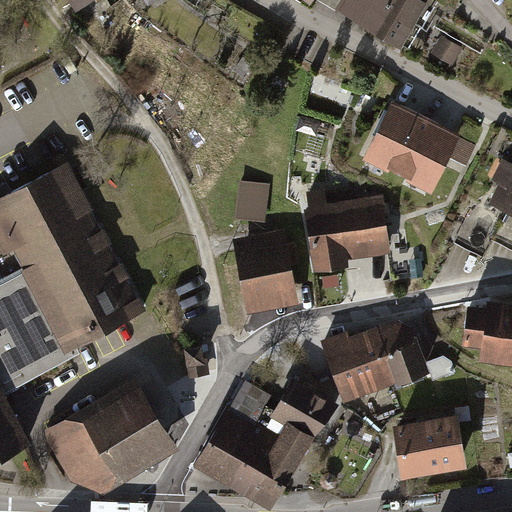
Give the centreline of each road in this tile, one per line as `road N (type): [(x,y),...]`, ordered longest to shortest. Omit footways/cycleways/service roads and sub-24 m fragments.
road 1 (residential): [(511,281),(319,318),(267,337),(233,374),(154,511)]
road 2 (residential): [(511,120),(281,0)]
